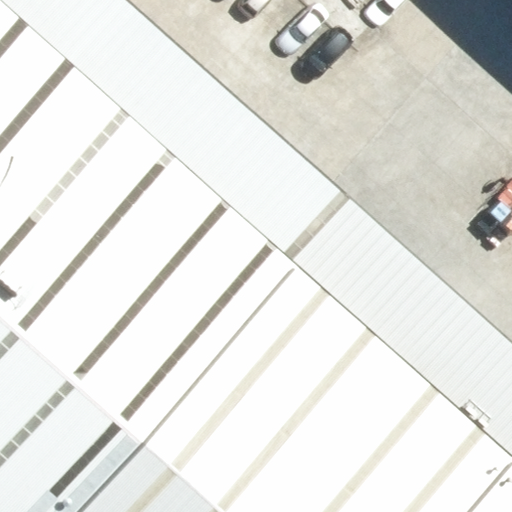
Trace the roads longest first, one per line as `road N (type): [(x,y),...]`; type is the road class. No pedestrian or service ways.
road 1 (unknown): [(166,0),(366,173)]
road 2 (unknown): [(366,173),(511,299)]
road 3 (unknown): [(493,51),(366,173)]
